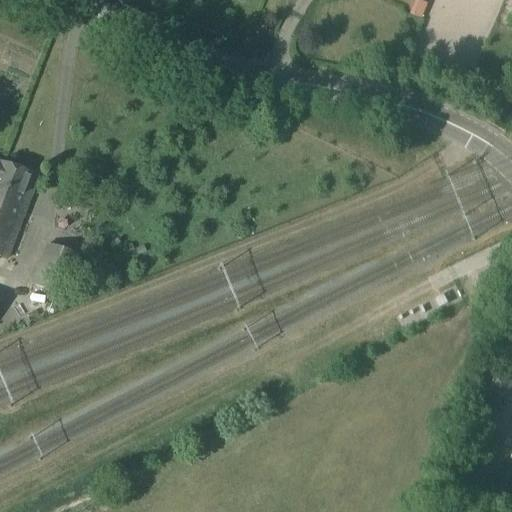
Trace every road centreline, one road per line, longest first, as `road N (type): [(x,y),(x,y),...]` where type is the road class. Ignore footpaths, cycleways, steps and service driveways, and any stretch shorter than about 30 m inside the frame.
road 1 (track): [(430,285),(0,509)]
road 2 (track): [(436,166),(397,189),(0,345)]
road 3 (tertiary): [(511,165),(444,120),(392,100),(198,61),(79,0)]
